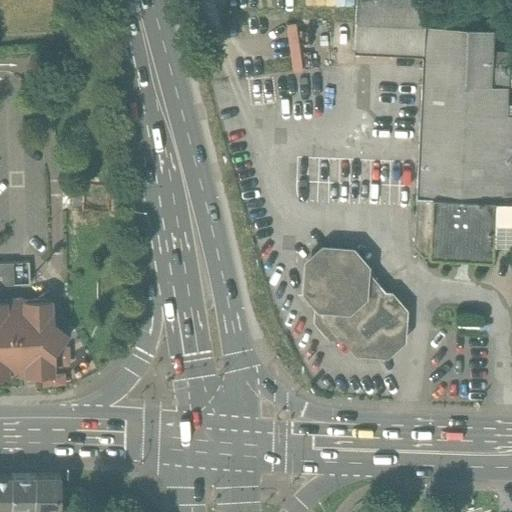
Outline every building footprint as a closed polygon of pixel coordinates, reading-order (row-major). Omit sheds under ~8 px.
[(492,30),(425,27),(416,197),(431,197),(493,201),(511,201),(511,115),(506,115),(508,64),(491,63),(492,30)] [(491,243),(493,201),(431,197),(428,254),(490,258),(491,243)] [(511,201),(493,201),(491,243),(511,243),(511,201)] [(400,337),(402,309),(389,294),(381,293),(363,272),(364,265),(351,249),(322,247),(307,260),(304,289),(318,304),(316,317),(330,333),(343,334),(356,349),(385,351),(400,337)] [(0,375),(28,375),(43,374),(54,373),(53,350),(69,335),(53,321),(51,299),(0,300),(0,275),(1,281),(5,284),(29,283),(28,261),(0,261),(0,375)] [(10,473),(0,472),(0,508),(9,509),(10,473)] [(32,511),(34,473),(10,473),(9,509),(9,511),(32,511)] [(59,473),(34,473),(32,511),(58,511),(59,511),(59,473)]
